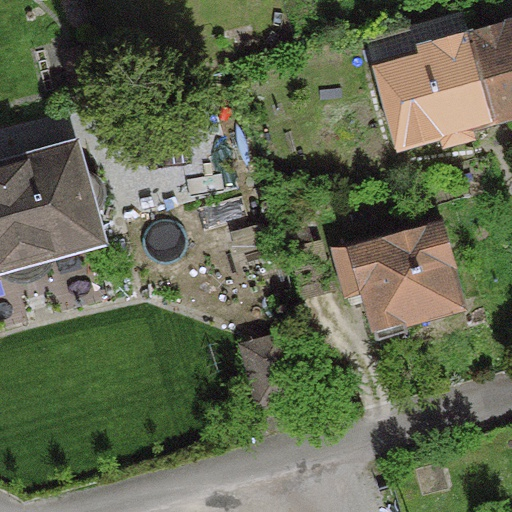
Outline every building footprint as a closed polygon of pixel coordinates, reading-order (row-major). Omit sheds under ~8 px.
[(511,25),(511,24),(463,36),(487,121),(510,114),(511,120),(511,25)] [(417,56),(374,68),(394,147),(436,135),(439,147),(466,139),(463,127),(487,121),(463,36),(416,51),(417,56)] [(96,80),(87,46),(61,53),(69,87),(96,80)] [(0,277),(6,281),(19,281),(31,279),(41,271),(47,260),(47,253),(93,241),(85,214),(91,211),(97,202),(94,185),(90,179),(80,173),(74,175),(67,148),(23,160),(22,157),(0,162),(0,277)] [(341,293),(356,289),(370,341),(401,333),(399,322),(454,307),(442,264),(448,263),(437,223),(330,252),(341,293)] [(298,299),(328,291),(314,243),(285,252),(298,299)] [(237,348),(252,406),(288,396),(273,338),(237,348)]
